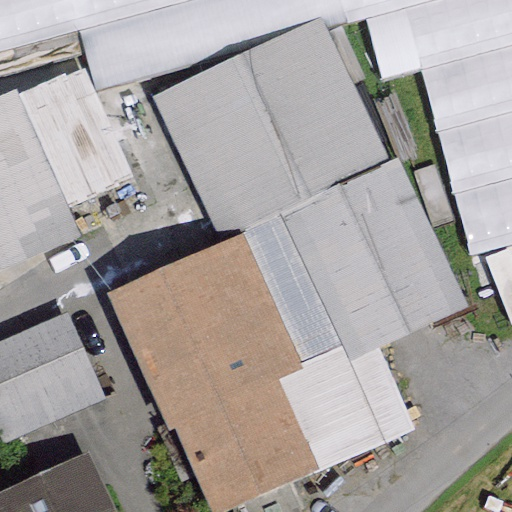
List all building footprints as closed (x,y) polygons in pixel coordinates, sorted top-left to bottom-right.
[(307,23),(148,98),(218,244),(241,233),(299,363),(340,345),(347,363),(378,350),(466,310),(396,159),(388,163),(325,32),(322,19),(307,23)] [(12,90),(0,95),(0,271),(75,238),(62,209),(131,178),(81,67),(15,97),(12,90)] [(211,511),(225,511),(318,472),(278,380),(302,370),(299,363),(241,233),(218,244),(105,294),(166,431),(174,428),(211,511)] [(66,314),(0,342),(0,443),(0,444),(103,399),(66,314)] [(413,431),(378,350),(347,363),(340,345),(299,363),(302,370),(278,380),(318,472),(413,431)] [(111,511),(85,454),(0,493),(0,511),(111,511)]
